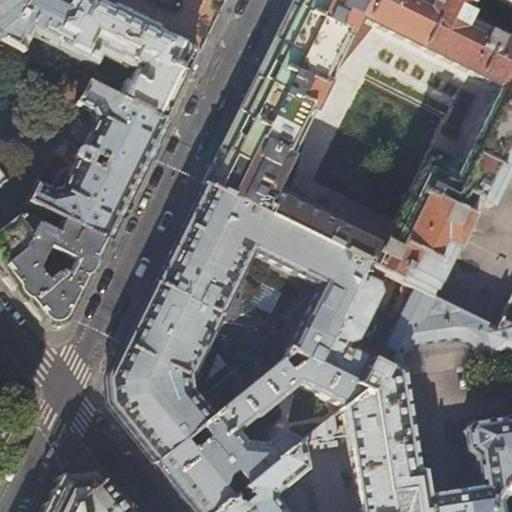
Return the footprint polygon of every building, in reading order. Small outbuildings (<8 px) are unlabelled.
[(0,0),(0,44),(17,53),(27,33),(89,63),(94,54),(123,68),(129,66),(137,70),(136,71),(131,73),(124,86),(120,84),(120,85),(86,69),(79,83),(83,85),(164,125),(183,85),(188,76),(185,74),(192,58),(192,52),(191,48),(187,44),(97,0),(65,0),(62,7),(47,0),(0,0)] [(292,0),(254,77),(200,187),(364,267),(428,298),(476,203),(488,209),(511,161),(511,41),(509,44),(465,22),(468,14),(466,13),(469,5),(457,0),(438,0),(437,3),(433,1),(431,5),(420,0),(292,0)] [(511,0),(457,0),(469,5),(471,0),(495,0),(511,8),(511,0)] [(73,105),(83,85),(79,83),(61,75),(51,94),(73,105)] [(83,85),(73,105),(89,112),(93,119),(89,120),(82,134),(83,138),(86,138),(79,152),(76,153),(73,156),(72,159),(74,163),(68,174),(66,174),(62,175),(56,186),(58,191),(51,193),(34,184),(25,203),(61,221),(105,244),(116,221),(150,153),(164,125),(83,85)] [(49,153),(61,159),(68,144),(57,138),(49,153)] [(107,407),(126,431),(154,465),(212,418),(285,360),(291,355),(315,366),(364,267),(200,187),(173,242),(125,339),(104,382),(107,407)] [(26,233),(16,221),(20,218),(19,215),(0,230),(0,276),(11,290),(44,330),(64,328),(105,244),(61,221),(54,235),(35,226),(26,233)] [(365,391),(370,393),(388,511),(511,511),(511,418),(468,425),(461,433),(464,453),(471,458),(475,487),(425,494),(421,472),(419,474),(418,474),(417,472),(401,371),(401,365),(402,362),(406,355),(410,351),(416,348),(452,342),(459,343),(467,348),(469,350),(473,355),(474,361),(511,354),(511,294),(507,304),(511,306),(511,316),(509,321),(501,316),(493,330),(428,298),(364,267),(315,366),(365,391)] [(365,391),(315,366),(291,355),(285,360),(212,418),(154,465),(178,494),(191,511),(214,511),(230,499),(241,490),(301,442),(281,434),(264,448),(246,446),(238,436),(297,387),(342,409),(365,391)] [(365,391),(342,409),(341,410),(356,511),(282,511),(273,501),(273,497),(305,471),(301,445),(312,443),(312,444),(313,445),(316,446),(316,449),(328,447),(327,444),(329,444),(331,443),(331,440),(338,439),(334,415),(301,442),(241,490),(249,499),(237,508),(230,499),(214,511),(388,511),(370,393),(365,391)] [(76,511),(76,504),(99,485),(95,480),(90,474),(56,477),(42,507),(39,511),(76,511)] [(76,511),(127,511),(103,481),(99,485),(76,504),(76,511)]
